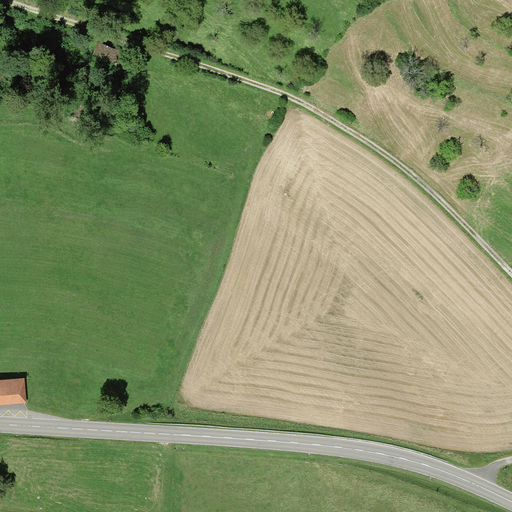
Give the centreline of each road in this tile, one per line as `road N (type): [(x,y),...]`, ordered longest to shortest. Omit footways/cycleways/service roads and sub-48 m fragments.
road 1 (track): [(511,275),(407,171),(327,118),(274,90),(0,0)]
road 2 (primary): [(0,424),(371,452),(511,501)]
